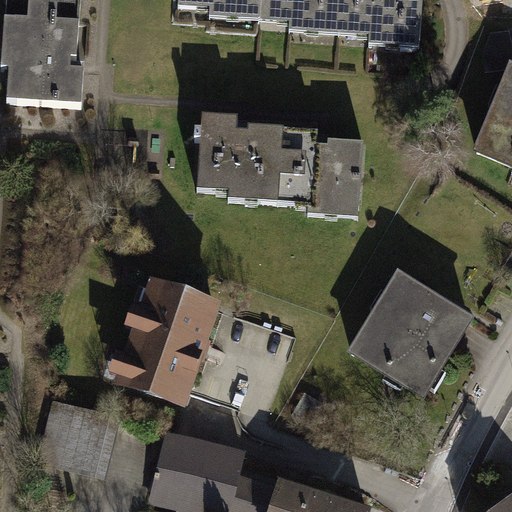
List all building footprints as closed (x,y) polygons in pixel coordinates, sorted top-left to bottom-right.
[(3,0),(1,26),(77,31),(78,0),(3,0)] [(203,24),(258,27),(259,0),(176,0),(175,13),(203,15),(203,24)] [(285,39),(340,42),(343,0),(259,0),(258,27),(286,30),(285,39)] [(367,53),(421,57),(425,0),(343,0),(340,42),(368,44),(367,53)] [(77,31),(1,26),(0,48),(0,80),(7,81),(5,109),(81,114),(83,79),(69,78),(69,74),(69,70),(75,70),(77,31)] [(480,54),(482,73),(511,70),(511,57),(511,53),(506,32),(488,34),(480,54)] [(511,178),(511,71),(471,160),(511,178)] [(223,207),(277,211),(283,136),(244,133),(243,138),(239,138),(236,138),(237,124),(201,121),(196,196),(224,198),(223,207)] [(305,222),(359,226),(365,151),(325,148),(325,153),(321,153),(317,153),(318,139),(283,136),(277,211),(305,213),(305,222)] [(479,316),(399,268),(348,353),(427,400),(459,348),(479,316)] [(146,290),(107,394),(180,421),(189,397),(219,317),(146,290)] [(118,422),(49,405),(33,464),(102,482),(118,422)] [(174,436),(164,434),(145,509),(154,511),(232,511),(240,482),(247,455),(225,449),(174,436)] [(270,511),(276,493),(240,482),(232,511),(270,511)] [(371,511),(279,485),(276,493),(270,511),(371,511)] [(511,511),(511,494),(489,511),(511,511)]
